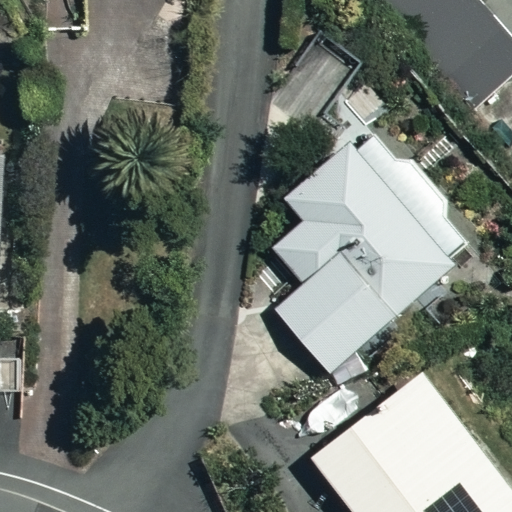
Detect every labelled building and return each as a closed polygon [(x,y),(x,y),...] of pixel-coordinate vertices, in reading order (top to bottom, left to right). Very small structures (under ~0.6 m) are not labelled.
[(190,0),(151,0),(150,17),(189,21),(190,0)] [(511,79),(511,44),(472,0),(374,0),(475,113),(511,79)] [(471,276),(373,149),(296,208),(313,231),(282,255),(312,293),(283,316),(334,382),(471,276)] [(0,352),(1,353),(8,165),(0,164),(0,352)] [(511,511),(511,487),(434,385),(322,470),(354,511),(511,511)]
